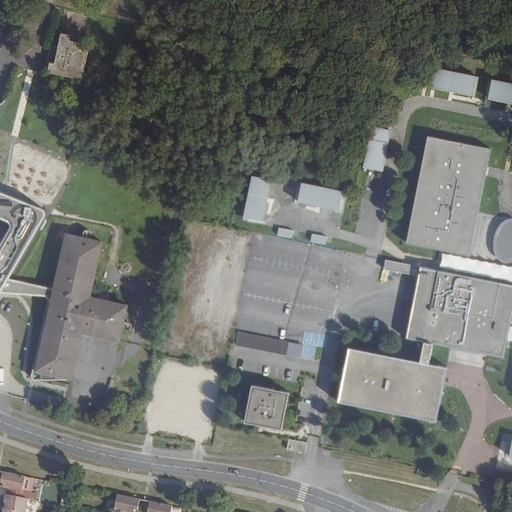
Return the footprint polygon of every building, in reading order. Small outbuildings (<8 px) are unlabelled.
[(58,33),(56,45),(49,44),(44,73),(80,79),(86,43),(66,40),(68,35),(58,33)] [(474,95),(478,76),(437,67),(433,87),(474,95)] [(511,102),(511,82),(493,79),(489,98),(511,102)] [(391,130),(372,127),(364,168),(383,172),(391,130)] [(428,136),(407,243),(451,251),(471,255),(487,172),(491,148),(428,136)] [(263,220),(272,179),(252,175),(244,216),(263,220)] [(340,210),(344,191),(302,182),(298,201),(340,210)] [(50,325),(47,324),(37,370),(72,378),(83,333),(120,341),(128,307),(90,298),(102,243),(67,235),(55,291),(7,280),(25,249),(43,219),(45,216),(46,214),(46,213),(45,211),(44,210),(41,209),(22,201),(0,192),(0,292),(56,297),(50,325)] [(504,258),(506,259),(509,259),(511,258),(511,257),(511,225),(509,226),(507,226),(505,228),(503,230),(501,233),(500,235),(498,240),(498,241),(498,244),(498,247),(499,251),(500,254),(502,256),(504,258)] [(294,230),(279,227),(277,234),(292,237),(294,230)] [(327,236),(312,233),(311,241),(325,244),(327,236)] [(418,276),(406,339),(425,343),(421,362),(430,363),(433,344),(459,349),(476,352),(504,358),(508,339),(511,339),(511,321),(511,319),(511,285),(496,282),(478,279),(442,272),(386,260),(384,269),(418,276)] [(289,342),(238,332),(235,345),(286,355),(289,342)] [(421,362),(349,348),(344,378),(339,401),(437,420),(445,380),(447,367),(430,363),(421,362)] [(283,427),(290,391),(253,384),(246,420),(283,427)] [(305,453),(307,443),(289,439),(287,450),(305,453)] [(33,479),(24,477),(2,472),(0,481),(0,482),(3,483),(2,488),(6,489),(11,490),(10,496),(25,499),(28,500),(35,501),(37,494),(30,493),(33,479)] [(25,511),(28,500),(25,499),(10,496),(5,495),(4,503),(7,504),(6,511),(8,511),(7,511),(25,511)] [(110,509),(109,511),(133,511),(134,510),(137,510),(139,500),(117,495),(114,510),(110,509)] [(170,511),(172,507),(149,502),(147,511),(170,511)]
